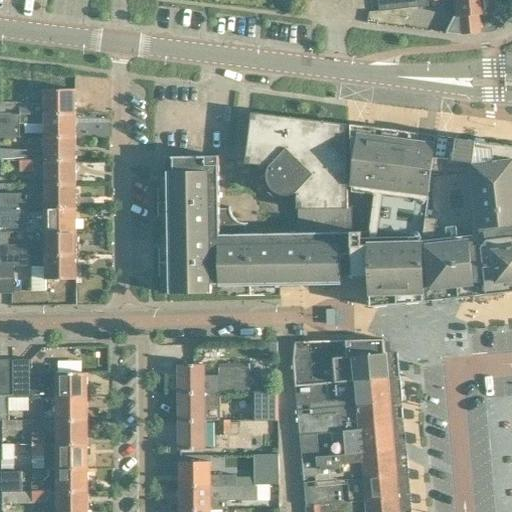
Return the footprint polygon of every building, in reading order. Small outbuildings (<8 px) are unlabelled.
[(442,0),(441,0),(379,0),(380,11),(400,9),(429,6),(429,4),(429,2),(442,0)] [(447,33),(463,35),(481,33),(479,15),(487,14),(485,0),(456,0),(458,15),(454,16),(454,17),(447,32),(447,33)] [(21,114),(76,113),(76,89),(45,89),(45,103),(21,103),(21,112),(21,114)] [(21,112),(0,112),(0,137),(12,137),(12,125),(21,125),(46,125),(46,137),(76,137),(76,113),(21,114),(21,112)] [(246,224),(248,224),(248,223),(245,223),(242,222),(239,221),(238,221),(236,219),(234,217),(233,215),(232,214),(232,212),(231,211),(231,209),(231,207),(230,207),(230,209),(220,209),(219,156),(167,157),(167,158),(174,158),(174,171),(168,171),(170,294),(212,293),(212,284),(220,284),(220,286),(342,284),(342,272),(352,272),(352,276),(353,276),(353,277),(361,277),(370,277),(371,303),(371,306),(425,301),(511,291),(511,145),(437,135),(437,136),(434,135),(351,125),(352,192),(375,195),(370,231),(353,232),(353,207),(349,207),(347,124),(252,112),(246,163),(269,166),(267,175),(269,183),(274,190),(281,194),(289,195),(297,193),(297,209),(300,209),(300,233),(246,234),(246,224)] [(46,150),(23,150),(23,161),(33,161),(76,161),(76,137),(46,137),(46,150)] [(33,172),(33,161),(23,161),(20,161),(20,172),(33,172)] [(45,161),(46,184),(76,184),(76,161),(33,161),(45,161)] [(77,208),(76,184),(46,184),(46,193),(27,194),(27,198),(23,198),(23,194),(0,193),(0,208),(27,208),(46,208),(77,208)] [(0,227),(27,228),(27,208),(0,208),(0,227)] [(77,208),(46,208),(46,232),(77,231),(77,208)] [(77,255),(77,231),(46,232),(46,244),(12,244),(0,244),(0,255),(46,255),(77,255)] [(77,279),(77,255),(46,255),(0,255),(0,266),(12,266),(32,266),(46,265),(46,279),(47,279),(77,279)] [(13,291),(13,280),(12,271),(12,266),(0,266),(0,291),(12,291),(13,291)] [(384,339),(353,340),(355,356),(386,353),(385,339),(384,339)] [(294,362),(294,363),(295,375),(296,384),(296,385),(336,382),(355,380),(389,377),(388,368),(386,353),(355,356),(353,340),(347,340),(316,341),(304,341),(296,341),(294,362)] [(0,394),(9,395),(13,395),(13,361),(0,361),(0,394)] [(32,361),(13,361),(13,395),(14,395),(14,397),(43,397),(88,397),(88,373),(32,373),(32,361)] [(205,364),(180,364),(180,393),(220,393),(220,375),(205,376),(205,364)] [(220,364),(220,375),(220,393),(221,393),(250,393),(250,364),(220,364)] [(336,382),(296,385),(298,405),(309,405),(310,408),(391,402),(390,389),(389,378),(389,377),(355,380),(336,382)] [(279,392),(254,392),(254,421),(279,421),(279,392)] [(180,421),(205,420),(205,407),(218,407),(221,404),(221,393),(220,393),(180,393),(180,421)] [(9,395),(0,394),(0,420),(10,420),(9,395)] [(57,421),(88,421),(88,397),(43,397),(43,420),(57,420),(57,421)] [(310,412),(298,413),(300,433),(319,431),(329,431),(393,426),(391,402),(310,408),(310,412)] [(205,449),(205,420),(180,421),(180,450),(205,449)] [(231,420),(220,420),(220,434),(231,435),(231,420)] [(57,444),(88,444),(88,421),(57,421),(57,444)] [(393,426),(329,431),(331,455),(395,450),(394,436),(393,426)] [(302,458),(321,456),(319,431),(300,433),(302,458)] [(33,433),(33,445),(45,444),(45,433),(33,433)] [(52,468),(88,468),(88,444),(57,444),(45,444),(33,445),(33,455),(45,455),(45,468),(52,468)] [(323,480),(342,479),(365,477),(397,475),(397,472),(394,458),(395,453),(395,452),(395,450),(331,455),(321,456),(302,458),(304,482),(323,480)] [(279,454),(255,454),(255,485),(280,484),(279,454)] [(180,485),(237,485),(237,473),(212,474),(212,461),(180,462),(180,485)] [(45,492),(89,491),(88,468),(52,468),(52,475),(45,480),(45,492)] [(2,492),(22,492),(22,472),(2,472),(2,492)] [(397,475),(365,477),(342,479),(323,480),(315,481),(315,485),(305,486),(307,505),(325,504),(399,498),(397,475)] [(212,485),(180,485),(180,509),(212,509),(223,509),(224,509),(224,501),(227,501),(258,500),(258,485),(237,485),(212,485)] [(88,511),(89,491),(45,492),(22,492),(2,492),(2,504),(57,503),(57,511),(88,511)] [(400,511),(399,498),(325,504),(307,505),(307,511),(400,511)]
